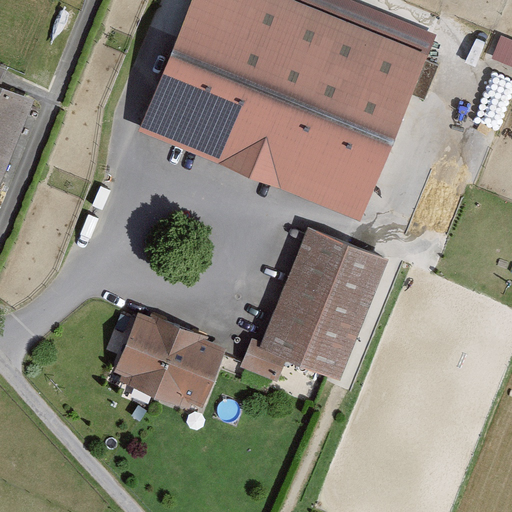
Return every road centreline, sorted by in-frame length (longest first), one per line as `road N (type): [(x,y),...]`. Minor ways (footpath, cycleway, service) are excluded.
road 1 (unknown): [(93,274),(133,190),(148,182),(238,224),(245,248),(204,331),(168,321)]
road 2 (unknown): [(0,351),(93,274)]
